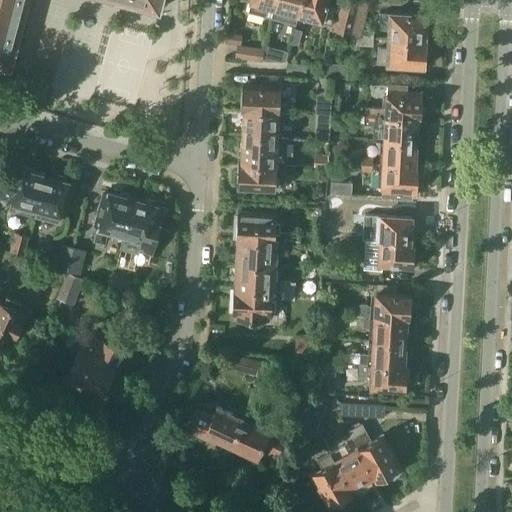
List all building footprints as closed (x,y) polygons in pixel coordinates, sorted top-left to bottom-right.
[(160,0),(0,0),(0,66),(9,69),(27,0),(122,0),(158,9),(160,0)] [(267,36),(272,17),(276,0),(252,0),(251,3),(253,4),(251,11),(264,15),(259,34),(267,36)] [(276,0),(272,17),(295,23),(297,18),(301,0),(276,0)] [(325,0),(301,0),(297,18),(319,24),(320,20),(331,23),(335,5),(325,2),(325,0)] [(340,0),(333,35),(357,36),(373,37),(374,29),(363,29),(369,2),(360,0),(340,0)] [(388,38),(425,40),(426,14),(390,12),(390,13),(380,12),(379,28),(389,29),(388,38)] [(291,42),(299,44),(302,30),(294,28),(291,42)] [(373,37),(357,36),(356,44),(373,45),(373,37)] [(425,40),(388,38),(388,47),(378,47),(378,62),(387,63),(387,64),(423,66),(425,40)] [(236,44),(235,56),(255,58),(257,46),(236,44)] [(277,61),(284,61),(286,60),(288,51),(280,49),(277,61)] [(347,64),(325,63),(325,76),(346,77),(347,64)] [(306,65),(288,64),(287,74),(306,75),(306,65)] [(244,109),(277,110),(288,111),(289,101),(278,100),(278,88),(244,85),(242,109),(244,110),(244,109)] [(375,117),(386,117),(417,119),(420,119),(422,94),(405,94),(405,86),(388,86),(388,88),(387,88),(387,93),(386,108),(375,107),(375,117)] [(315,112),(331,113),(332,89),(316,94),(315,112)] [(364,116),(375,117),(375,107),(364,107),(364,116)] [(244,109),(244,110),(242,133),(275,135),(276,122),(293,118),(291,111),(288,111),(277,110),(244,109)] [(385,140),(416,142),(417,119),(386,117),(375,117),(364,116),(364,123),(375,124),(374,139),(385,140)] [(330,128),(316,127),(315,139),(329,140),(330,128)] [(240,162),(274,163),(287,164),(288,141),(275,141),(275,135),(242,133),(240,162)] [(383,163),(414,165),(416,142),(385,140),(383,163)] [(314,166),(322,166),(328,167),(329,154),(315,153),(314,166)] [(372,154),(362,155),(362,163),(372,163),(372,154)] [(274,163),(240,162),(239,162),(237,187),(272,189),(272,184),(279,185),(279,176),(286,176),(286,173),(295,174),(296,164),(287,164),(274,163)] [(362,163),(362,164),(362,172),(372,172),(372,163),(362,163)] [(414,165),(383,163),(382,189),(417,190),(418,166),(414,165)] [(26,213),(35,215),(46,175),(35,172),(33,167),(26,165),(22,169),(21,168),(19,176),(6,172),(0,194),(0,195),(13,199),(10,208),(26,213)] [(46,175),(35,215),(59,222),(62,211),(65,211),(68,199),(65,199),(70,182),(68,181),(66,176),(59,174),(55,177),(46,175)] [(330,193),(352,194),(352,182),(331,181),(330,193)] [(108,229),(124,234),(133,198),(132,198),(130,194),(122,192),(118,194),(108,192),(102,214),(99,213),(95,226),(98,227),(95,240),(104,242),(108,229)] [(327,197),(326,211),(354,213),(355,198),(327,197)] [(143,201),(133,198),(124,234),(141,238),(138,249),(152,253),(160,221),(161,221),(165,207),(157,205),(155,200),(147,198),(143,201)] [(240,239),(275,241),(298,243),(298,233),(286,232),(286,231),(280,230),(281,221),(276,221),(276,216),(238,214),(237,238),(240,239)] [(380,241),(410,242),(412,217),(378,214),(378,215),(376,240),(380,241)] [(11,246),(25,250),(29,235),(15,231),(11,246)] [(239,264),(274,267),(275,251),(285,252),(285,250),(297,251),(298,243),(275,241),(240,239),(239,264)] [(383,270),(383,265),(412,267),(414,244),(410,244),(410,242),(380,241),(376,240),(365,240),(364,269),(383,270)] [(74,247),(61,243),(55,267),(67,270),(74,247)] [(74,247),(67,270),(81,274),(86,250),(74,247)] [(273,290),(273,289),(274,267),(239,264),(238,287),(273,290)] [(323,267),(323,270),(322,278),(344,279),(344,268),(323,267)] [(71,299),(80,276),(66,270),(58,294),(71,299)] [(130,281),(111,274),(108,285),(127,292),(130,281)] [(280,289),(280,290),(298,291),(303,291),(304,283),(296,282),(296,281),(281,280),(280,289)] [(273,289),(273,290),(238,287),(234,287),(233,312),(237,313),(237,318),(267,320),(267,314),(271,315),(272,309),(276,309),(276,303),(281,303),(282,299),(298,300),(298,291),(280,290),(280,289),(273,289)] [(406,319),(406,320),(410,321),(411,294),(376,292),(376,295),(371,294),(371,305),(369,305),(367,303),(361,303),(359,304),(354,304),(354,315),(363,315),(375,316),(375,318),(406,319)] [(4,302),(0,300),(0,342),(9,346),(14,335),(17,336),(23,322),(21,321),(25,312),(18,309),(22,302),(7,295),(4,302)] [(325,312),(335,312),(335,302),(326,302),(325,312)] [(373,339),(405,340),(406,320),(406,319),(375,318),(373,339)] [(333,336),(333,322),(324,322),(324,336),(333,336)] [(68,375),(66,379),(81,387),(84,382),(102,391),(110,376),(113,379),(126,353),(87,335),(68,375)] [(319,337),(296,336),(295,350),(318,351),(319,347),(319,337)] [(405,340),(373,339),(372,364),(404,365),(404,364),(405,340)] [(318,351),(318,356),(329,357),(330,347),(319,347),(318,351)] [(318,351),(295,350),(294,362),(317,364),(318,356),(318,351)] [(261,362),(242,357),(239,370),(257,374),(261,362)] [(336,363),(323,362),(321,392),(334,393),(336,363)] [(359,377),(371,378),(371,387),(406,389),(407,364),(404,364),(404,365),(372,364),(360,363),(359,377)] [(316,396),(311,410),(322,414),(329,397),(316,396)] [(385,404),(340,402),(340,414),(384,416),(385,404)] [(230,445),(243,418),(218,406),(213,416),(197,408),(187,430),(204,437),(206,433),(230,445)] [(322,414),(311,410),(305,426),(316,430),(322,414)] [(243,418),(230,445),(257,457),(259,452),(273,458),(286,431),(266,422),(262,427),(243,418)] [(356,443),(357,447),(374,477),(377,476),(378,479),(400,468),(381,434),(371,439),(362,422),(349,430),(356,443)] [(332,450),(335,459),(352,489),(355,488),(354,487),(371,478),(371,479),(374,477),(357,447),(349,451),(344,443),(332,450)] [(349,491),(352,489),(335,459),(332,450),(317,458),(321,466),(311,472),(330,506),(351,493),(349,491)]
